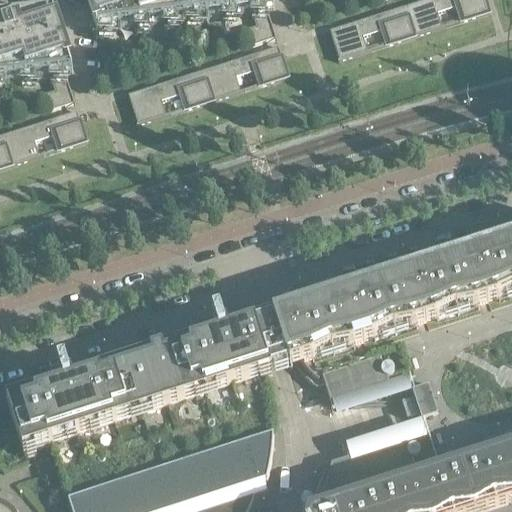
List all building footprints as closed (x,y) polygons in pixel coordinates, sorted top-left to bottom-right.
[(186,24),(178,0),(86,0),(98,35),(99,35),(186,24)] [(275,14),(270,0),(178,0),(186,24),(252,17),(257,30),(246,34),(246,33),(245,33),(251,50),(275,42),(276,42),(268,15),(274,14),(275,14)] [(438,17),(460,10),(464,24),(490,16),(485,0),(436,0),(405,10),(415,40),(443,31),(438,17)] [(363,40),(385,33),(390,48),(415,40),(405,10),(330,34),(340,64),(368,55),(363,40)] [(73,79),(54,19),(0,25),(0,87),(51,81),(56,95),(45,98),(44,98),(49,115),(50,115),(50,114),(74,107),(75,107),(66,79),(73,79)] [(236,81),(258,74),(263,89),(289,81),(279,50),(278,50),(278,51),(204,74),(214,105),(241,96),(236,81)] [(162,105),(184,98),(189,113),(214,105),(204,74),(160,88),(129,99),(138,128),(139,129),(167,120),(162,105)] [(35,146),(57,139),(62,154),(88,145),(77,114),(77,115),(2,139),(12,170),(40,161),(35,146)] [(0,173),(12,170),(2,139),(0,140),(0,173)] [(511,242),(502,245),(503,251),(511,277),(511,242)] [(511,299),(511,277),(503,251),(502,245),(440,265),(442,270),(457,316),(478,312),(499,306),(511,299)] [(457,316),(442,270),(440,265),(378,285),(380,290),(394,336),(416,332),(437,325),(457,316)] [(394,336),(380,290),(378,285),(373,287),(316,305),(317,310),(332,356),(354,352),(374,346),(394,336)] [(332,356),(317,310),(316,305),(274,318),(274,320),(257,325),(256,325),(255,324),(225,334),(222,324),(214,326),(218,336),(189,345),(191,351),(201,382),(227,374),(229,379),(241,376),(239,370),(267,361),(272,376),(291,371),(291,372),(313,365),(332,356)] [(201,382),(191,351),(189,345),(125,366),(127,371),(137,403),(163,394),(165,400),(177,396),(175,390),(201,382)] [(51,449),(266,380),(273,378),(272,376),(267,361),(239,370),(241,376),(229,379),(227,374),(201,382),(175,390),(177,396),(165,400),(163,394),(137,403),(84,420),(86,425),(74,429),(72,423),(45,432),(51,449)] [(389,391),(389,383),(390,382),(392,382),(393,381),(393,380),(394,379),(395,378),(395,377),(395,375),(394,373),(393,371),(391,370),(390,370),(388,370),(386,370),(385,371),(384,372),(382,364),(381,363),(323,381),(332,410),(389,391)] [(137,403),(127,371),(125,366),(70,384),(67,373),(59,376),(63,386),(34,395),(35,401),(45,432),(72,423),(74,429),(86,425),(84,420),(137,403)] [(70,510),(274,445),(274,437),(274,431),(274,426),(274,424),(273,417),(273,413),(271,405),(269,394),(267,386),(266,380),(51,449),(56,467),(58,473),(70,510)] [(438,420),(429,392),(413,397),(422,426),(438,420)] [(45,432),(35,401),(34,395),(7,404),(24,458),(51,449),(45,432)] [(181,511),(265,485),(266,485),(268,485),(269,481),(270,473),(272,466),(272,462),(273,456),(274,445),(70,510),(70,511),(181,511)] [(321,503),(416,472),(416,471),(413,463),(414,464),(416,463),(418,462),(419,461),(420,461),(420,460),(420,459),(421,458),(421,457),(420,455),(420,454),(419,453),(418,452),(416,451),(415,451),(413,451),(412,451),(411,452),(406,445),(348,463),(332,468),(321,503)] [(493,511),(511,506),(511,452),(511,453),(510,453),(458,470),(471,511),(493,511)] [(471,511),(458,470),(428,479),(427,480),(410,485),(371,498),(375,511),(471,511)] [(218,511),(254,500),(268,496),(268,494),(267,494),(265,485),(181,511),(218,511)] [(375,511),(371,498),(346,506),(344,506),(328,511),(326,511),(311,511),(309,511),(308,511),(306,511),(375,511)] [(249,511),(252,506),(254,500),(218,511),(249,511)]
